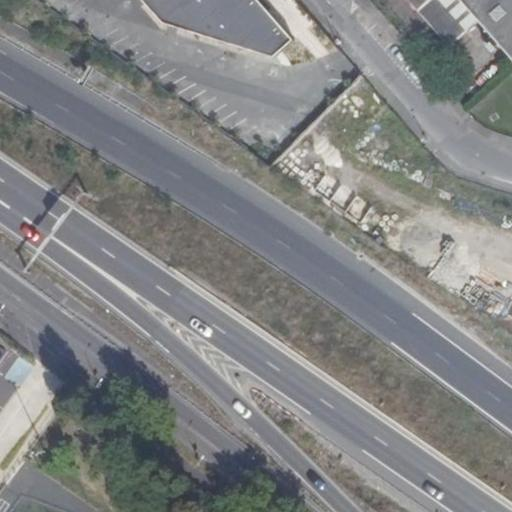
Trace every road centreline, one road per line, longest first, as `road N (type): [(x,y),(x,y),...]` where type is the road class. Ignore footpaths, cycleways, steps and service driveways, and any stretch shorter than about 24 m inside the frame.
road 1 (trunk): [(52,233),(125,268),(463,511)]
road 2 (trunk): [(511,408),(116,138)]
road 3 (tertiary): [(52,233),(79,269),(224,394),(341,511)]
road 4 (unclassified): [(0,274),(303,511)]
road 5 (unclassified): [(511,177),(447,146),(320,0)]
road 6 (primary): [(116,138),(0,73)]
